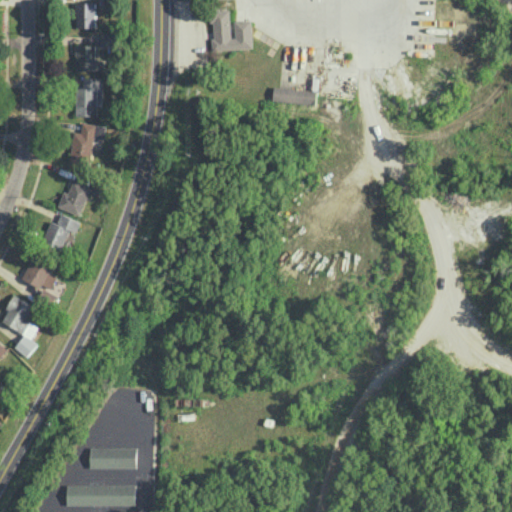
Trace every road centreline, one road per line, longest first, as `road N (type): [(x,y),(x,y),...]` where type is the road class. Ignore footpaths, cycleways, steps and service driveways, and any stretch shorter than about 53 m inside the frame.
road 1 (tertiary): [(0,485),(82,334),(134,209),(156,111),(161,0)]
road 2 (residential): [(511,94),(499,232),(429,360),(412,511)]
road 3 (residential): [(510,102),(420,78),(229,77),(195,71),(162,50)]
road 4 (residential): [(0,221),(25,130),(27,0)]
